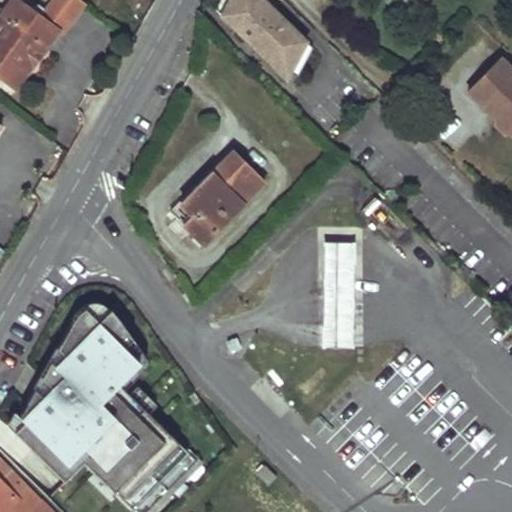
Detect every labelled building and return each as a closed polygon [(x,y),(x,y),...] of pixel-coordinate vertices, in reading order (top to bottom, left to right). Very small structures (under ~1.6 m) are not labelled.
[(0,76),(15,87),(26,69),(21,65),(37,41),(42,45),(47,48),(48,49),(60,31),(54,27),(13,0),(8,0),(0,13),(0,76)] [(85,5),(79,0),(51,0),(40,14),(64,33),(85,5)] [(304,42),(261,0),(230,0),(223,15),(287,78),(304,42)] [(21,65),(26,69),(31,72),(47,48),(42,45),(37,41),(21,65)] [(511,72),(499,60),(465,94),(486,113),(491,108),(511,127),(507,133),(511,138),(511,72)] [(511,127),(491,108),(486,113),(493,120),(493,126),(501,134),(507,133),(511,127)] [(179,201),(169,211),(202,244),(264,182),(233,151),(181,203),(179,201)] [(350,346),(350,240),(324,240),(323,346),(350,346)] [(190,299),(182,288),(179,290),(187,301),(190,299)] [(145,511),(197,461),(118,383),(139,362),(124,347),(132,339),(110,310),(96,320),(86,307),(74,318),(66,334),(74,344),(62,353),(58,348),(41,377),(51,387),(42,396),(35,388),(19,416),(25,421),(15,432),(62,479),(82,459),(90,467),(135,511),(145,511)] [(66,334),(58,348),(62,353),(74,344),(66,334)] [(236,338),(226,341),(230,351),(240,348),(236,338)] [(41,377),(35,388),(42,396),(51,387),(41,377)] [(12,429),(15,432),(25,421),(19,416),(12,429)] [(492,435),(484,427),(470,441),(479,450),(492,435)] [(15,471),(0,455),(0,511),(54,511),(14,472),(15,471)] [(82,459),(62,479),(71,487),(90,467),(82,459)] [(276,478),(262,465),(255,472),(269,485),(276,478)]
